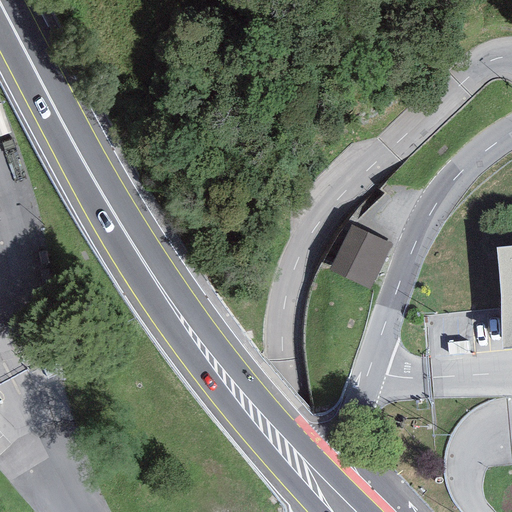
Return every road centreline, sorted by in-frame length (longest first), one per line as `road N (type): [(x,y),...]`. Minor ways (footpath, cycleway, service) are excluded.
road 1 (unclassified): [(306,511),(282,359),(285,307),(306,241),(350,182),(457,86),(481,65),(511,57)]
road 2 (unclassified): [(326,469),(421,225),(455,178),(511,131)]
road 3 (primary): [(0,5),(80,158),(185,323)]
road 4 (primary): [(185,323),(248,430),(318,511)]
road 5 (primary): [(326,469),(185,323)]
road 6 (unclassified): [(20,397),(78,511)]
